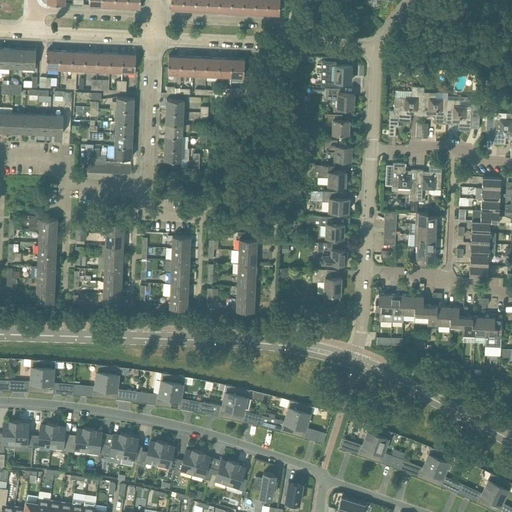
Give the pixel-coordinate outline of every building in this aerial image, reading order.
[(172,8),(184,8),(184,0),(171,0),(171,8),(172,8)] [(184,0),(184,8),(196,9),(196,0),(184,0)] [(196,0),(196,9),(208,10),(208,0),(196,0)] [(208,0),(208,10),(219,10),(219,0),(208,0)] [(219,0),(219,10),(231,11),(231,0),(219,0)] [(231,0),(231,11),(243,11),(243,0),(231,0)] [(243,0),(243,11),(255,12),(255,0),(243,0)] [(255,0),(255,12),(266,12),(266,0),(255,0)] [(266,0),(266,12),(278,13),(280,13),(280,0),(266,0)] [(0,47),(0,65),(9,66),(10,48),(0,47)] [(23,48),(10,48),(9,66),(22,66),(23,48)] [(35,49),(23,48),(22,66),(35,67),(36,49),(35,49)] [(48,49),(47,49),(46,67),(60,68),(61,50),(48,49)] [(61,50),(60,68),(72,68),(73,51),(61,50)] [(73,51),(72,68),(85,69),(85,51),(73,51)] [(85,51),(85,69),(97,69),(98,52),(85,51)] [(109,70),(110,52),(98,52),(97,69),(109,70)] [(122,53),(110,52),(109,70),(122,70),(122,53)] [(135,53),(122,53),(122,70),(135,71),(136,53),(135,53)] [(181,73),(182,55),(170,55),(169,55),(168,72),(181,73)] [(181,73),(194,74),(194,56),(182,55),(181,73)] [(207,56),(194,56),(194,74),(206,74),(207,56)] [(219,57),(207,56),(206,74),(218,75),(219,57)] [(231,58),(219,57),(218,75),(231,75),(231,58)] [(244,58),(231,58),(231,75),(244,76),(245,58),(244,58)] [(331,64),(319,63),(318,75),(325,76),(326,72),(335,72),(334,80),(351,81),(352,65),(336,64),(335,65),(331,65),(331,64)] [(449,85),(457,85),(457,77),(449,76),(449,85)] [(40,87),(51,87),(51,77),(40,77),(40,87)] [(109,80),(97,79),(96,89),(109,90),(109,80)] [(394,98),(394,110),(390,110),(389,125),(398,126),(398,121),(411,121),(411,114),(416,114),(416,115),(423,116),(424,91),(424,86),(412,85),(412,90),(412,96),(399,96),(400,90),(399,90),(399,98),(394,98)] [(342,113),(343,107),(354,107),(354,93),(339,93),(339,86),(325,86),(325,98),(337,99),(337,106),(333,106),(333,112),(342,113)] [(434,122),(447,123),(448,98),(437,97),(437,92),(424,91),(423,116),(429,116),(429,115),(435,115),(434,122)] [(116,109),(134,109),(133,109),(134,98),(134,97),(117,96),(116,109)] [(166,110),(166,111),(183,112),(184,99),(167,98),(167,99),(166,110)] [(448,98),(447,123),(453,123),(453,122),(458,122),(458,129),(471,130),(472,105),(460,105),(460,99),(448,98)] [(134,109),(116,109),(116,120),(133,121),(133,109),(134,109)] [(0,130),(11,131),(12,112),(0,111),(0,130)] [(183,112),(166,111),(166,122),(166,123),(183,124),(183,112)] [(511,137),(511,111),(506,112),(506,118),(494,117),(493,142),(506,143),(506,136),(511,136),(511,137)] [(11,131),(24,131),(25,113),(12,112),(11,131)] [(333,112),(325,112),(324,124),(332,125),(332,132),(349,133),(349,119),(341,119),(342,113),(333,112)] [(25,113),(24,131),(37,132),(37,113),(25,113)] [(37,132),(49,132),(50,114),(37,113),(37,132)] [(50,114),(49,132),(62,133),(61,133),(63,133),(64,114),(50,114)] [(133,121),(116,120),(115,132),(133,133),(133,132),(132,132),(133,121)] [(182,136),(183,124),(166,123),(165,134),(165,135),(182,136)] [(115,132),(115,144),(132,145),(132,133),(133,133),(115,132)] [(165,146),(187,147),(188,136),(182,136),(165,135),(165,146)] [(337,139),(323,138),(323,151),(335,151),(335,158),(351,159),(352,145),(337,144),(337,139)] [(93,161),(99,161),(104,161),(106,161),(106,156),(100,155),(100,145),(94,144),(93,150),(93,161)] [(132,145),(115,144),(115,145),(108,144),(108,156),(132,157),(132,156),(131,156),(132,145)] [(187,147),(165,146),(165,147),(164,158),(164,159),(187,160),(187,147)] [(200,152),(193,152),(193,160),(187,159),(187,167),(199,167),(200,152)] [(416,200),(418,169),(411,168),(411,170),(406,169),(406,162),(393,162),(393,164),(386,164),(386,184),(392,185),(392,190),(398,190),(398,192),(410,193),(410,200),(416,200)] [(418,169),(416,200),(422,200),(423,188),(441,189),(442,164),(429,163),(429,171),(424,170),(424,169),(418,169)] [(318,164),(315,164),(314,170),(318,170),(317,176),(328,177),(327,184),(346,185),(346,171),(333,170),(333,164),(318,164)] [(482,187),(500,188),(501,177),(483,176),(482,187)] [(500,199),(500,188),(482,187),(482,198),(500,199)] [(348,192),(348,191),(322,190),(322,201),(323,201),(322,210),(328,210),(348,211),(349,197),(344,197),(344,191),(348,192)] [(472,205),(472,198),(460,197),(459,205),(472,205)] [(499,210),(500,199),(482,198),(481,209),(499,210)] [(499,210),(481,209),(473,209),(473,220),(481,220),(490,220),(490,221),(499,221),(499,210)] [(397,211),(385,210),(384,220),(396,221),(397,211)] [(427,226),(436,226),(437,215),(428,215),(428,212),(416,211),(416,217),(410,217),(410,222),(427,223),(427,226)] [(39,229),(57,230),(58,218),(40,217),(40,218),(37,218),(37,215),(29,214),(29,229),(39,229)] [(340,223),(340,217),(321,216),(321,235),(326,235),(326,236),(343,237),(344,223),(340,223)] [(481,220),(473,220),(472,219),(471,231),(490,231),(490,221),(490,220),(481,220)] [(106,220),(106,232),(124,233),(124,221),(106,220)] [(409,234),(415,234),(427,234),(427,237),(436,238),(436,226),(427,226),(427,223),(410,222),(409,234)] [(384,223),(384,232),(396,233),(396,223),(384,223)] [(39,229),(39,241),(57,242),(57,230),(39,229)] [(86,231),(82,231),(76,231),(76,240),(86,240),(86,231)] [(471,231),(471,242),(489,243),(490,231),(471,231)] [(123,245),(124,233),(106,232),(105,244),(123,245)] [(396,233),(384,232),(383,242),(395,242),(396,233)] [(415,234),(414,245),(417,245),(426,245),(426,248),(435,249),(436,238),(427,237),(427,234),(415,234)] [(173,235),(172,247),(190,247),(190,235),(173,235)] [(239,250),(257,250),(257,238),(239,237),(239,250)] [(56,254),(57,242),(39,241),(38,253),(56,254)] [(346,263),(347,249),(332,248),(332,242),(319,242),(319,255),(323,255),(322,263),(330,263),(330,262),(346,263)] [(489,243),(471,242),(470,253),(489,254),(489,243)] [(123,257),(123,245),(105,244),(99,244),(99,256),(105,256),(123,257)] [(426,245),(417,245),(416,262),(425,263),(426,260),(435,260),(435,249),(426,248),(426,245)] [(189,260),(190,247),(172,247),(172,259),(189,260)] [(256,262),(257,250),(239,250),(238,262),(256,262)] [(38,253),(38,265),(32,265),(55,267),(56,254),(38,253)] [(470,253),(470,264),(488,265),(489,254),(470,253)] [(123,257),(105,256),(104,268),(122,269),(123,257)] [(164,271),(171,271),(189,272),(189,260),(172,259),(165,258),(164,271)] [(238,262),(238,274),(256,275),(256,262),(238,262)] [(488,265),(470,264),(469,275),(487,276),(488,265)] [(55,267),(32,265),(31,277),(37,278),(55,278),(55,267)] [(290,272),(291,267),(281,267),(280,277),(285,276),(288,275),(290,272)] [(122,269),(104,268),(103,280),(121,281),(122,269)] [(325,268),(307,268),(307,271),(309,272),(309,275),(312,275),(312,281),(318,281),(317,293),(340,294),(341,277),(325,276),(325,268)] [(171,271),(171,283),(188,284),(189,272),(171,271)] [(238,274),(237,286),(255,287),(256,275),(238,274)] [(37,278),(37,290),(54,291),(55,278),(37,278)] [(121,293),(121,281),(103,280),(103,292),(121,293)] [(188,296),(188,284),(171,283),(170,295),(188,296)] [(255,299),(255,287),(237,286),(237,298),(255,299)] [(54,303),(54,291),(37,290),(36,302),(54,303)] [(121,293),(103,292),(102,304),(120,305),(121,293)] [(380,321),(392,321),(392,312),(393,303),(390,303),(390,293),(379,293),(378,302),(376,302),(375,316),(380,317),(380,321)] [(404,315),(404,303),(401,303),(402,294),(390,293),(390,303),(393,303),(392,312),(392,321),(403,322),(404,315)] [(78,295),(73,294),(73,303),(83,304),(83,300),(78,299),(78,295)] [(404,315),(414,316),(415,304),(412,304),(412,294),(402,294),(401,303),(404,303),(404,315)] [(415,304),(414,316),(414,322),(428,322),(429,316),(429,313),(426,313),(427,304),(423,304),(424,295),(412,294),(412,304),(415,304)] [(188,296),(170,295),(170,307),(187,308),(188,296)] [(254,311),(255,299),(237,298),(236,310),(254,311)] [(438,304),(427,304),(426,313),(429,313),(429,316),(428,322),(428,325),(440,325),(440,314),(437,314),(438,304)] [(440,325),(450,325),(451,315),(448,314),(448,305),(438,304),(437,314),(440,314),(440,325)] [(461,326),(462,324),(462,315),(459,314),(459,305),(448,305),(448,314),(451,315),(450,325),(461,326)] [(462,305),(462,315),(462,324),(464,324),(463,335),(474,336),(475,324),(472,324),(473,315),(470,315),(471,306),(462,305)] [(486,336),(485,345),(501,346),(502,314),(495,314),(494,316),(484,316),(483,325),(486,325),(486,336)] [(474,336),(486,336),(486,325),(483,325),(484,316),(473,315),(472,324),(475,324),(474,336)] [(398,339),(390,338),(390,346),(399,347),(400,342),(398,341),(398,339)] [(502,347),(502,358),(511,358),(511,347),(502,347)] [(41,392),(43,359),(32,358),(31,358),(31,359),(31,366),(32,366),(32,380),(30,380),(29,391),(41,392)] [(55,360),(43,359),(41,392),(54,393),(54,382),(53,381),(54,368),(55,368),(56,360),(56,359),(55,359),(55,360)] [(105,397),(109,364),(97,363),(97,362),(96,362),(96,363),(97,363),(96,371),(97,371),(96,385),(94,385),(93,396),(105,397)] [(120,366),(109,364),(105,397),(117,398),(118,388),(117,387),(118,374),(120,374),(121,366),(121,365),(120,365),(120,366)] [(168,406),(173,373),(162,371),(161,371),(161,372),(160,379),(161,380),(159,393),(158,393),(156,404),(168,406)] [(173,373),(168,406),(180,408),(182,397),(180,397),(182,383),(184,383),(185,376),(186,376),(186,375),(185,375),(173,373)] [(70,393),(71,383),(63,382),(62,393),(70,393)] [(79,384),(71,383),(70,393),(79,394),(79,384)] [(231,418),(238,386),(226,383),(225,384),(226,384),(224,391),(226,392),(223,405),(221,405),(219,416),(231,418)] [(238,386),(231,418),(242,421),(245,410),(243,410),(246,396),(248,397),(249,389),(250,389),(250,388),(249,388),(238,386)] [(140,401),(141,391),(133,390),(131,400),(140,401)] [(150,392),(141,391),(140,401),(148,402),(150,392)] [(281,430),(292,434),(301,402),(290,399),(290,398),(289,398),(289,399),(287,406),(289,407),(285,420),(284,420),(281,430)] [(313,405),(301,402),(292,434),(304,437),(307,426),(306,426),(309,413),(311,413),(313,405),(313,406),(313,405)] [(263,426),(266,415),(253,412),(251,422),(263,426)] [(266,415),(263,426),(276,429),(279,419),(266,415)] [(15,442),(16,420),(10,420),(10,422),(4,422),(3,432),(0,432),(0,450),(4,451),(4,441),(15,442)] [(27,446),(33,446),(34,434),(27,433),(28,423),(22,423),(22,420),(16,420),(15,442),(27,443),(27,446)] [(40,434),(34,434),(33,446),(39,447),(40,444),(51,445),(53,423),(47,422),(47,425),(41,424),(40,434)] [(369,458),(380,427),(369,423),(369,422),(368,423),(369,423),(366,430),(368,431),(363,444),(362,443),(358,454),(369,458)] [(63,450),(69,450),(71,434),(65,434),(65,426),(59,426),(59,423),(53,423),(51,445),(63,447),(63,450)] [(87,450),(90,427),(84,426),(84,429),(77,428),(76,435),(71,434),(69,450),(74,451),(75,448),(87,450)] [(98,454),(104,455),(106,442),(100,441),(102,431),(95,431),(96,428),(90,427),(87,450),(98,451),(98,454)] [(391,431),(380,427),(369,458),(381,462),(385,451),(383,451),(388,438),(389,438),(392,431),(392,430),(391,431)] [(326,432),(321,430),(318,441),(323,442),(326,432)] [(122,456),(127,433),(121,432),(120,435),(114,433),(112,444),(106,442),(104,455),(110,456),(111,453),(122,456)] [(134,460),(139,461),(142,449),(143,446),(137,445),(138,438),(132,437),(132,434),(127,433),(122,456),(134,458),(134,460)] [(342,437),(339,447),(344,449),(348,439),(342,437)] [(145,462),(157,465),(163,441),(157,440),(156,442),(150,440),(148,451),(142,449),(139,461),(138,465),(142,466),(145,467),(145,462)] [(174,473),(178,458),(172,456),(174,446),(168,445),(168,442),(163,441),(157,465),(167,468),(166,474),(173,476),(174,473)] [(418,476),(429,481),(442,450),(431,446),(431,445),(430,445),(430,446),(427,453),(429,454),(423,466),(422,466),(418,476)] [(183,459),(178,458),(174,473),(180,474),(180,470),(192,474),(198,450),(193,448),(192,451),(186,449),(183,459)] [(400,468),(403,459),(406,452),(395,448),(389,464),(400,468)] [(192,474),(209,479),(212,467),(207,465),(210,456),(203,454),(204,452),(198,450),(192,474)] [(442,450),(429,481),(440,485),(444,475),(443,475),(448,462),(450,462),(453,455),(453,454),(452,455),(442,450)] [(215,479),(227,482),(234,461),(228,459),(228,461),(221,459),(218,469),(212,467),(209,479),(208,484),(213,486),(215,479)] [(408,460),(403,459),(400,468),(404,470),(408,460)] [(239,462),(234,461),(227,482),(238,486),(237,488),(243,490),(247,479),(242,477),(245,467),(239,465),(239,462)] [(31,474),(31,470),(25,470),(25,473),(24,473),(22,482),(29,483),(30,474),(31,474)] [(274,478),(275,473),(264,471),(263,477),(261,476),(259,484),(262,484),(260,497),(271,498),(272,491),(272,487),(273,485),(276,486),(277,479),(274,478)] [(487,506),(501,477),(491,472),(491,471),(490,471),(490,472),(487,479),(488,480),(482,492),(481,491),(476,501),(487,506)] [(501,477),(487,506),(498,511),(503,502),(501,501),(507,489),(509,489),(511,482),(511,481),(511,482),(501,477)] [(456,491),(460,482),(452,478),(448,488),(456,491)] [(289,481),(286,501),(299,503),(303,483),(289,481)] [(460,482),(456,491),(463,495),(468,485),(460,482)] [(13,511),(14,504),(6,503),(7,488),(0,487),(0,507),(2,508),(1,511),(13,511)] [(360,499),(344,493),(340,504),(356,510),(354,511),(367,511),(368,510),(357,507),(360,499)] [(47,511),(50,500),(38,498),(38,501),(36,511),(47,511)] [(82,511),(84,499),(73,498),(72,503),(71,511),(82,511)] [(36,511),(38,501),(25,499),(24,506),(26,506),(24,511),(36,511)] [(94,511),(95,510),(95,506),(96,501),(84,499),(82,511),(94,511)] [(59,511),(61,501),(50,500),(47,511),(59,511)] [(71,511),(72,503),(61,501),(59,511),(71,511)]
